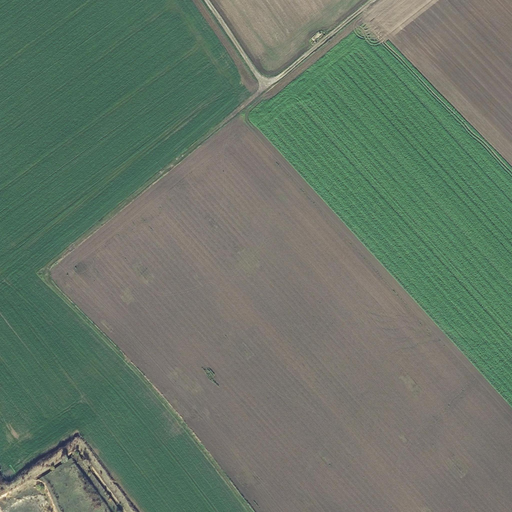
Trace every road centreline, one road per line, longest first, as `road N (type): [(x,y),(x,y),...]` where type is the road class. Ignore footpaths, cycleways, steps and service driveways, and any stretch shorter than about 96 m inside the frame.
road 1 (track): [(256,511),(49,278),(49,261),(263,84),(205,0)]
road 2 (track): [(263,84),(366,0)]
